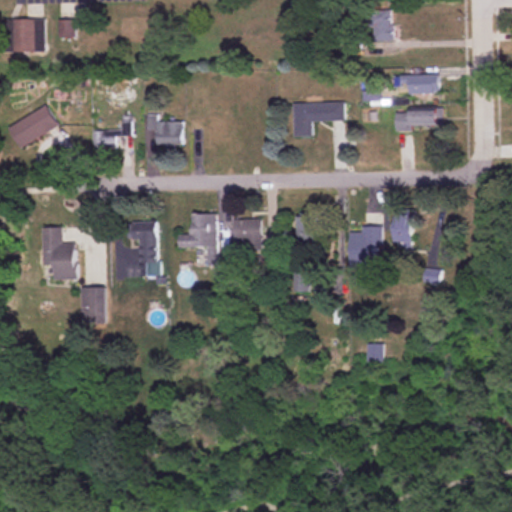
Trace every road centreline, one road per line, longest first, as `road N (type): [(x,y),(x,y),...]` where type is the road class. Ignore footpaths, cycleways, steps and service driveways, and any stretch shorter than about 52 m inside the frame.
road 1 (residential): [(129,183),(456,175),(476,161)]
road 2 (residential): [(481,0),(476,161)]
